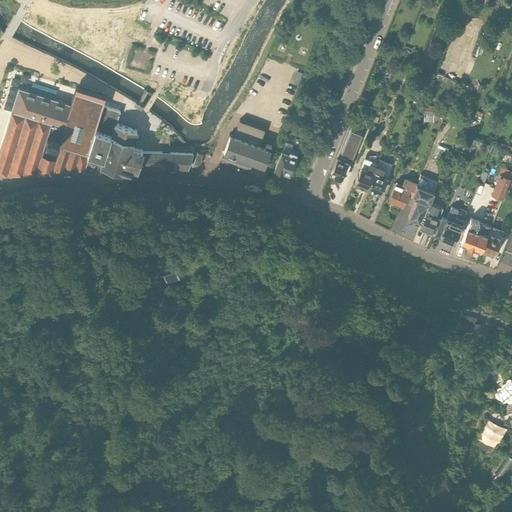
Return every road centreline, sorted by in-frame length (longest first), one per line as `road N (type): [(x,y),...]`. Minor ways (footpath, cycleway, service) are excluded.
road 1 (unclassified): [(511,283),(434,259),(307,201)]
road 2 (unclassified): [(307,201),(389,0)]
road 3 (unclassified): [(307,201),(182,176),(113,177)]
